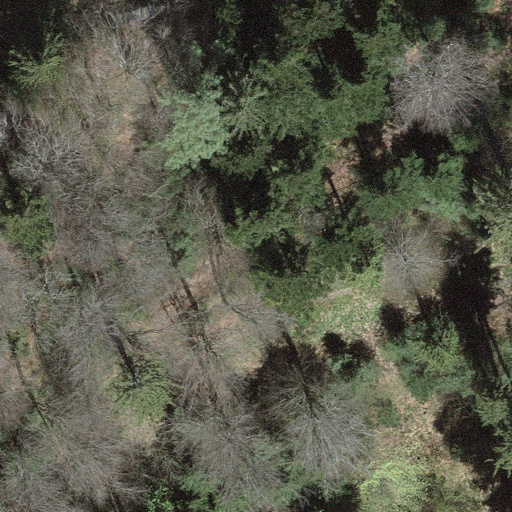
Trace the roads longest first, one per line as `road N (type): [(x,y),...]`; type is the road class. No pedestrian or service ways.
road 1 (track): [(131,380),(303,297),(463,259),(511,258)]
road 2 (track): [(25,511),(131,380)]
